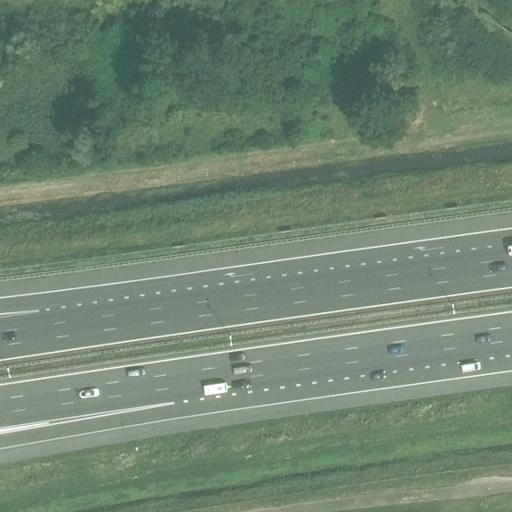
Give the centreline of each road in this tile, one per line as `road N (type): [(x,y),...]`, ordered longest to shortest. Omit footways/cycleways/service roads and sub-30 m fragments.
road 1 (motorway): [(511,268),(49,331)]
road 2 (motorway): [(159,384),(511,335)]
road 3 (track): [(511,487),(281,511)]
road 4 (motorway): [(0,437),(159,384)]
road 5 (motorway): [(0,406),(159,384)]
